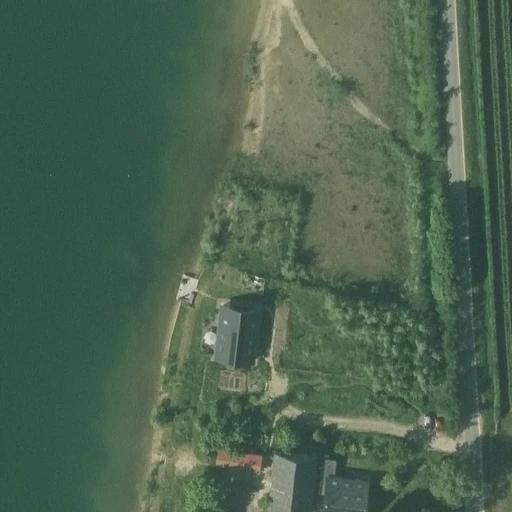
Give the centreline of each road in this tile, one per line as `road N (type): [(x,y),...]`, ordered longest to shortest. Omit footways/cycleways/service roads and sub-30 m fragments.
road 1 (unclassified): [(474,511),(446,0)]
road 2 (track): [(471,441),(314,423),(275,401),(279,379)]
